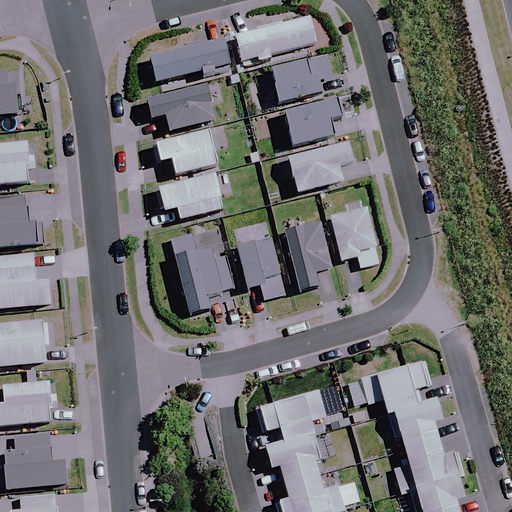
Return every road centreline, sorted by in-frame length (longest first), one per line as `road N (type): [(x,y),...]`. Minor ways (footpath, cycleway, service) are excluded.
road 1 (tertiary): [(117,373),(92,129),(72,34)]
road 2 (residential): [(355,0),(422,237),(413,287)]
road 3 (residential): [(502,511),(453,339),(413,287)]
road 4 (residential): [(413,287),(375,322),(226,359)]
road 5 (residential): [(253,511),(234,444),(226,359)]
road 6 (tertiary): [(129,511),(117,373)]
road 7 (residential): [(72,34),(195,0)]
